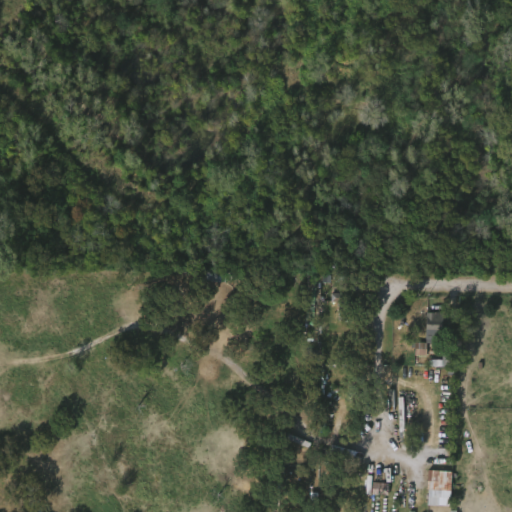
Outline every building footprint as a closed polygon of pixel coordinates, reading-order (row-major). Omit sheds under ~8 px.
[(352,292),(353,320),(336,320),(335,302),(329,302),(329,293),(352,292)] [(443,339),(426,339),(427,311),(444,312),(443,339)] [(407,365),(427,365),(428,345),(436,345),(437,321),(419,320),(417,350),(408,350),(407,365)] [(397,424),(408,424),(407,403),(390,403),(392,443),(398,443),(397,424)] [(452,471),(451,490),(427,488),(428,469),(452,471)] [(419,511),(442,511),(444,479),(420,478),(419,511)]
